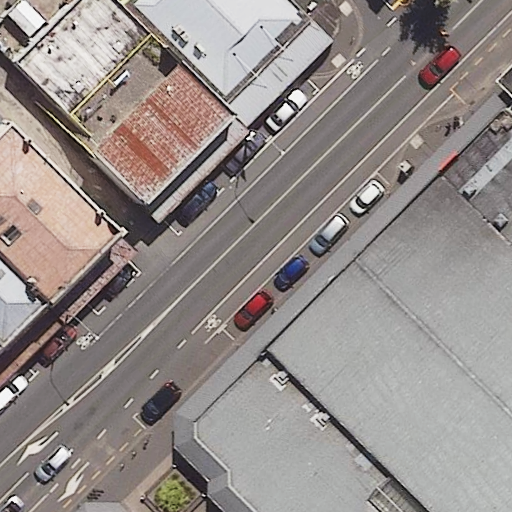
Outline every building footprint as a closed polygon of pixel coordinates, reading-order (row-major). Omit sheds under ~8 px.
[(230,109),(116,0),(64,0),(14,52),(92,126),(77,142),(140,203),(230,109)] [(126,0),(122,5),(230,109),(320,17),(302,0),(126,0)] [(0,118),(0,253),(39,292),(112,219),(5,113),(0,118)] [(511,511),(511,119),(210,422),(210,440),(245,472),(245,489),(269,511),(511,511)] [(0,331),(39,292),(0,253),(0,331)]
